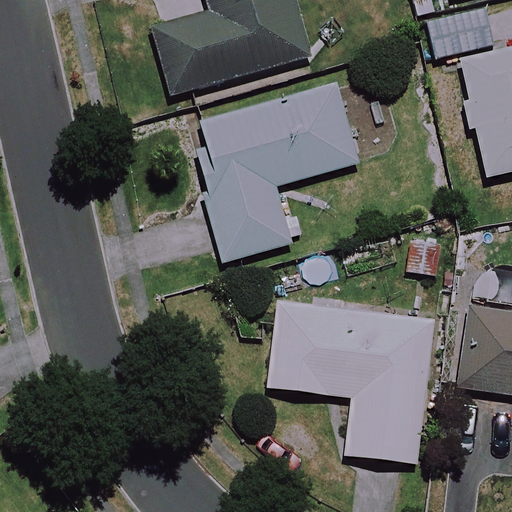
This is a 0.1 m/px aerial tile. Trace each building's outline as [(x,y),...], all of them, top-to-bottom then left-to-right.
[(304,60),(286,0),(201,0),(207,18),(148,35),(167,100),(304,60)] [(476,9),(417,25),(428,66),(451,60),(484,184),(511,176),(511,52),(489,58),(476,9)] [(353,168),(332,91),(181,133),(218,267),(287,248),(272,191),(353,168)] [(432,325),(271,308),(262,393),(347,402),(341,460),(417,468),(432,325)] [(511,318),(458,314),(453,396),(511,400),(511,318)]
